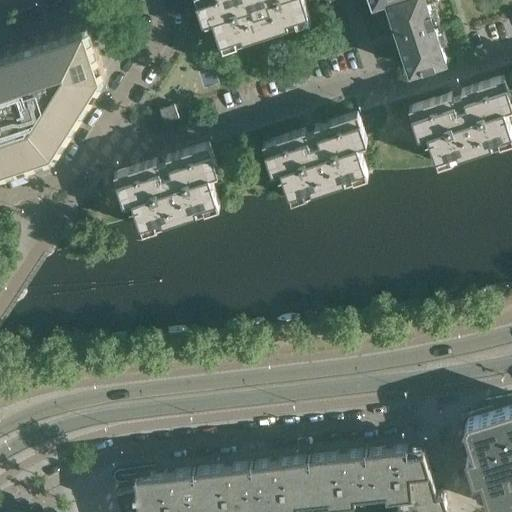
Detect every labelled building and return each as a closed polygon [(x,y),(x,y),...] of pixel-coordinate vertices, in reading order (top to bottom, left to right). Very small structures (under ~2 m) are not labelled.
[(312,19),(305,0),(197,0),(204,19),(213,16),(223,48),(238,43),(238,42),(237,42),(235,36),(243,33),(244,37),(243,37),(244,38),(289,23),(289,22),(287,19),(295,16),(297,23),(296,23),(297,24),(312,19)] [(447,56),(435,22),(428,0),(388,0),(411,68),(447,56)] [(91,24),(89,18),(82,20),(80,21),(68,25),(65,26),(54,30),(51,31),(39,35),(37,35),(25,39),(23,40),(11,44),(8,45),(0,47),(0,173),(3,172),(6,172),(17,168),(20,167),(31,163),(34,162),(46,158),(48,158),(56,155),(60,148),(62,146),(71,132),(72,129),(81,115),(82,113),(91,99),(93,97),(102,83),(103,80),(107,74),(105,70),(105,67),(101,55),(100,53),(96,41),(95,38),(91,27),(91,24)] [(511,138),(511,127),(505,106),(511,103),(511,96),(504,74),(462,88),(464,94),(454,98),(452,91),(409,105),(419,134),(428,131),(438,163),(453,158),(452,155),(499,139),(501,142),(511,138)] [(179,116),(175,103),(160,108),(164,121),(179,116)] [(362,153),(358,141),(368,138),(358,110),(315,124),(317,130),(308,133),(306,127),(263,141),(272,170),(282,167),(292,199),(307,194),(306,191),(353,175),(354,178),(369,173),(364,158),(362,153)] [(221,205),(210,172),(220,169),(210,140),(167,154),(169,161),(160,164),(158,157),(115,171),(124,200),(133,197),(144,230),(159,225),(158,222),(205,206),(206,210),(221,205)] [(511,404),(468,418),(465,424),(474,452),(467,455),(474,479),(482,477),(490,505),(496,508),(511,503),(511,404)] [(437,488),(422,441),(367,447),(372,494),(400,491),(400,500),(437,488)] [(372,494),(367,447),(310,453),(315,501),(372,494)] [(315,501),(310,453),(252,460),(257,507),(315,501)] [(211,511),(257,507),(252,460),(195,466),(200,511),(211,511)] [(200,511),(195,466),(136,472),(137,483),(118,488),(125,511),(200,511)] [(450,511),(444,491),(444,492),(443,487),(437,488),(400,500),(397,501),(400,511),(450,511)]
